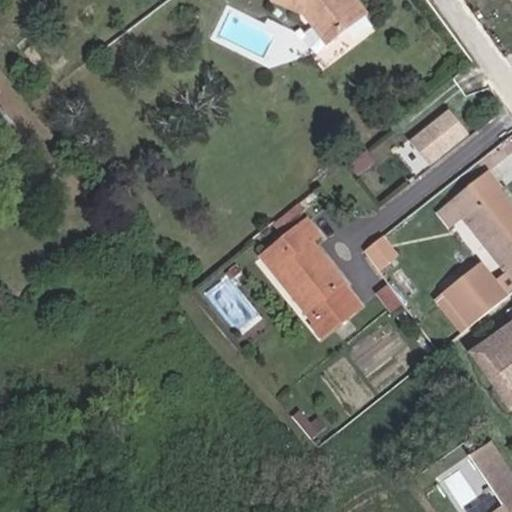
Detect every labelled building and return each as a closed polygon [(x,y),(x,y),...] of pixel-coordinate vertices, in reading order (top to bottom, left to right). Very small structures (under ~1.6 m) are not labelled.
[(292,0),(288,8),(306,15),(326,43),(363,16),(352,0),(292,0)] [(464,135),(447,113),(407,145),(424,166),(464,135)] [(486,173),(450,201),(464,219),(511,280),(511,196),(504,187),(500,190),(486,173)] [(464,219),(450,201),(437,211),(451,229),(464,219)] [(343,288),(345,286),(311,245),(320,239),(307,222),(261,258),(276,277),(282,274),(328,333),(359,308),(343,288)] [(378,272),(394,259),(380,240),(364,252),(378,272)] [(461,334),(504,299),(479,269),(444,297),(462,320),(454,326),(461,334)] [(462,320),(444,297),(436,303),(454,326),(462,320)] [(511,323),(476,350),(484,362),(491,357),(511,385),(511,323)] [(511,385),(491,357),(484,362),(511,400),(511,385)] [(511,511),(511,474),(490,442),(469,456),(502,506),(493,511),(511,511)]
